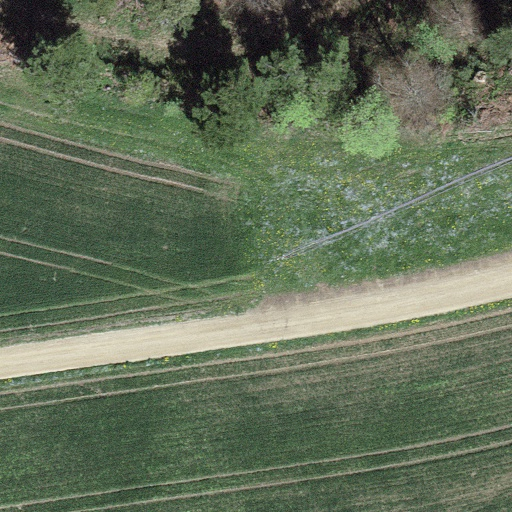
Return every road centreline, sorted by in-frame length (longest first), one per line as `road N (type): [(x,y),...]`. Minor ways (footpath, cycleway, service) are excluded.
road 1 (unclassified): [(0,379),(511,290)]
road 2 (track): [(316,0),(231,42),(98,29),(27,0)]
